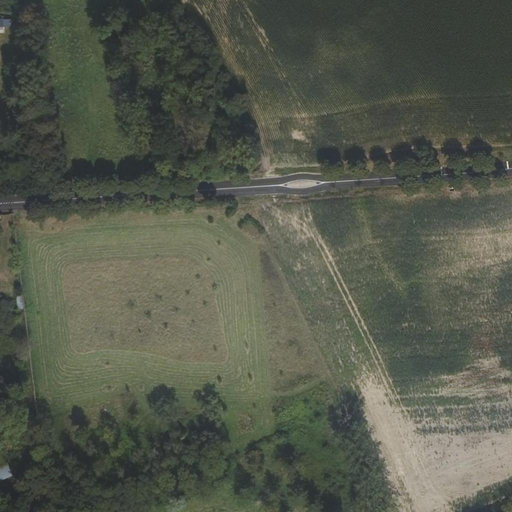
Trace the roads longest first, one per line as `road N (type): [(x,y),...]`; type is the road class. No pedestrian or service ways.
road 1 (tertiary): [(253,187),(0,204)]
road 2 (tertiary): [(347,181),(511,168)]
